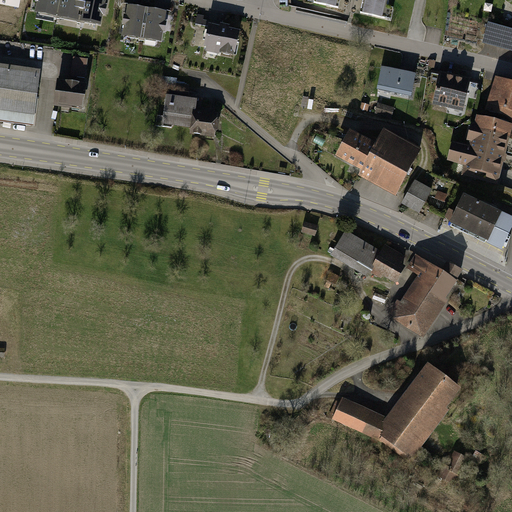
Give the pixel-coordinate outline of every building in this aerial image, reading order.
[(59,0),(36,0),(34,17),(56,21),(59,0)] [(82,0),(59,0),(56,21),(78,25),(82,0)] [(104,0),(82,0),(78,25),(100,29),(104,0)] [(309,0),(309,3),(339,9),(340,0),(309,0)] [(365,0),(363,12),(394,18),(396,10),(388,8),(389,0),(365,0)] [(127,8),(123,36),(143,39),(147,11),(127,8)] [(147,11),(143,39),(164,42),(168,13),(147,11)] [(207,51),(237,56),(241,31),(231,29),(232,26),(222,24),(223,20),(198,16),(197,23),(212,26),(207,51)] [(511,28),(488,22),(482,42),(511,50),(511,28)] [(73,75),(87,77),(89,60),(75,58),(73,75)] [(419,67),(386,60),(380,87),(414,94),(419,67)] [(0,118),(33,123),(40,69),(0,63),(0,118)] [(458,78),(442,74),(433,105),(450,110),(458,78)] [(475,83),(458,78),(450,110),(467,114),(475,83)] [(511,85),(497,81),(489,109),(511,116),(511,85)] [(58,107),(86,110),(88,86),(61,83),(58,107)] [(191,134),(218,137),(220,114),(198,112),(199,100),(167,97),(166,116),(158,116),(157,126),(191,130),(191,134)] [(394,108),(378,104),(376,113),(391,117),(394,108)] [(511,125),(478,116),(475,127),(510,137),(511,129),(511,125)] [(496,184),(510,137),(475,127),(467,157),(451,152),(446,170),(496,184)] [(399,196),(422,149),(386,131),(378,146),(353,133),(340,159),(364,171),(361,177),(399,196)] [(422,213),(433,190),(416,181),(405,204),(422,213)] [(446,194),(438,191),(436,198),(444,201),(446,194)] [(503,246),(511,226),(511,217),(464,195),(456,212),(452,220),(451,222),(503,246)] [(452,220),(456,212),(449,209),(446,218),(452,220)] [(315,235),(317,227),(305,223),(303,232),(315,235)] [(371,272),(382,252),(346,232),(332,256),(368,277),(371,272)] [(400,264),(404,257),(386,246),(382,252),(371,272),(381,277),(383,274),(396,281),(404,266),(400,264)] [(422,335),(457,282),(455,280),(442,272),(417,256),(409,268),(420,275),(401,303),(398,302),(390,314),(422,335)] [(442,272),(455,280),(459,274),(461,271),(447,264),(445,267),(442,272)] [(413,463),(463,391),(430,365),(387,418),(344,399),(334,420),(383,443),(413,463)] [(443,464),(438,475),(457,485),(470,461),(455,453),(448,467),(443,464)]
